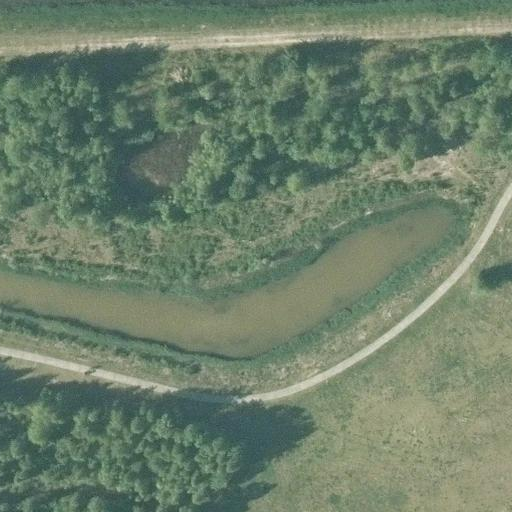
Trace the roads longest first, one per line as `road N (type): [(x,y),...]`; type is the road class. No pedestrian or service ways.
road 1 (track): [(0,49),(511,28)]
road 2 (track): [(0,491),(85,489),(156,511)]
